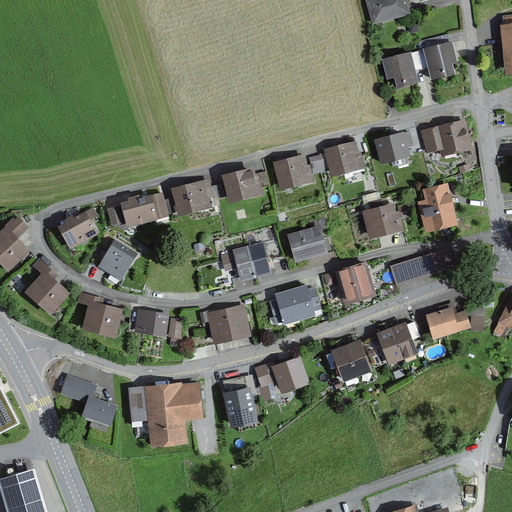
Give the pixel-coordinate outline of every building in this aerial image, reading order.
[(386,19),(408,13),(404,0),(367,0),(368,0),(373,20),(385,17),(386,19)] [(424,50),(417,51),(421,66),(428,64),(432,79),(452,74),(449,63),(456,61),(451,43),(439,46),(437,37),(422,41),(424,50)] [(397,87),(417,82),(414,68),(421,66),(417,51),(383,60),(388,78),(395,77),(397,87)] [(455,147),(455,150),(469,147),(463,121),(423,131),(428,152),(442,148),(443,150),(455,147)] [(403,133),(376,140),(382,162),(409,156),(403,133)] [(341,148),(340,145),(327,148),(333,173),(363,165),(360,155),(357,156),(354,145),(341,148)] [(320,171),(327,170),(323,156),(317,158),(320,171)] [(277,165),(282,186),(304,180),(302,171),(306,170),(303,158),(290,161),(290,158),(277,160),(278,164),(277,165)] [(320,171),(317,158),(310,160),(313,173),(320,171)] [(226,178),(231,199),(253,193),(251,184),(255,183),(252,171),(239,174),(238,171),(232,173),(233,176),(226,178)] [(262,187),(269,186),(266,171),(258,173),(262,187)] [(188,184),(181,186),(182,189),(175,191),(180,212),(198,208),(199,213),(213,209),(211,200),(218,198),(215,185),(210,187),(209,182),(189,187),(188,184)] [(225,197),(222,184),(215,185),(218,198),(225,197)] [(420,202),(426,228),(452,222),(443,186),(425,190),(427,200),(420,202)] [(378,190),(363,194),(365,202),(380,198),(378,190)] [(165,200),(163,194),(138,200),(137,196),(130,198),(132,207),(123,209),(127,224),(168,213),(165,200)] [(172,198),(165,200),(168,213),(168,214),(175,212),(172,198)] [(381,205),(380,199),(363,203),(365,209),(381,205)] [(410,213),(408,203),(398,206),(400,215),(410,213)] [(392,207),(366,213),(371,235),(384,231),(385,235),(401,231),(397,214),(394,215),(392,207)] [(96,214),(93,208),(85,213),(85,214),(74,220),(73,216),(66,220),(67,224),(60,228),(69,245),(95,231),(88,218),(96,214)] [(126,230),(120,209),(109,212),(113,225),(126,230)] [(13,220),(7,226),(10,229),(0,238),(0,256),(8,265),(24,250),(12,237),(14,234),(17,237),(27,227),(19,218),(15,222),(13,220)] [(290,236),(296,258),(317,252),(318,255),(333,251),(329,236),(322,238),(319,228),(326,226),(324,218),(309,221),(312,230),(290,236)] [(112,272),(108,279),(117,284),(135,253),(115,241),(100,265),(112,272)] [(249,248),(255,273),(270,269),(263,244),(249,248)] [(255,273),(249,248),(234,252),(234,253),(230,254),(229,253),(222,255),(226,270),(238,267),(240,277),(255,273)] [(428,275),(442,271),(437,255),(392,269),(396,282),(427,272),(428,275)] [(51,270),(40,260),(34,266),(46,276),(31,292),(50,309),(65,293),(46,276),(51,270)] [(348,299),(370,293),(364,272),(368,271),(365,264),(340,271),(348,299)] [(318,308),(319,303),(320,303),(315,288),(308,291),(307,288),(292,292),(299,317),(314,312),(313,309),(318,308)] [(276,296),(277,300),(270,302),(274,316),(282,314),(284,321),(299,317),(292,292),(276,296)] [(96,297),(82,293),(79,302),(93,305),(88,326),(112,333),(118,311),(94,305),(96,297)] [(511,296),(494,332),(505,337),(510,326),(511,327),(511,296)] [(221,308),(203,312),(206,323),(211,321),(216,340),(248,332),(243,307),(222,311),(221,308)] [(466,319),(456,323),(451,309),(427,316),(434,337),(469,327),(466,319)] [(136,330),(164,334),(166,315),(139,311),(136,330)] [(170,334),(181,336),(181,320),(172,319),(170,334)] [(419,337),(413,322),(392,330),(402,356),(415,351),(411,340),(419,337)] [(389,361),(402,356),(392,330),(379,335),(389,361)] [(357,374),(370,369),(360,342),(347,347),(357,374)] [(347,347),(326,355),(331,368),(339,365),(344,379),(357,374),(347,347)] [(298,361),(276,368),(284,389),(305,381),(298,361)] [(273,369),(271,363),(255,369),(261,385),(259,385),(263,404),(266,403),(265,397),(270,396),(267,383),(271,382),(267,371),(273,369)] [(88,402),(83,414),(110,424),(116,406),(92,398),(96,386),(68,376),(62,392),(88,402)] [(243,378),(224,382),(226,394),(225,394),(231,427),(256,422),(250,388),(245,389),(243,378)] [(0,435),(23,424),(0,379),(0,435)] [(178,416),(202,414),(199,383),(130,390),(133,420),(154,418),(157,440),(181,438),(178,416)] [(0,479),(10,511),(40,511),(28,471),(0,479)]
